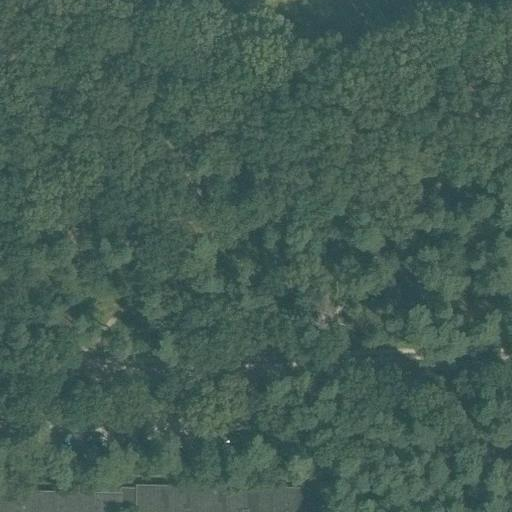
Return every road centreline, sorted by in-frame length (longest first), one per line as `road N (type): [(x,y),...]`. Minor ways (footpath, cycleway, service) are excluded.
road 1 (track): [(0,369),(511,364)]
road 2 (track): [(511,183),(427,187),(326,143),(245,148),(156,135)]
road 3 (track): [(227,245),(294,190),(354,107),(373,30)]
road 4 (track): [(0,426),(249,428)]
road 5 (track): [(80,359),(108,336),(108,324),(227,245)]
road 6 (track): [(156,135),(0,44)]
road 7 (track): [(414,355),(450,511)]
